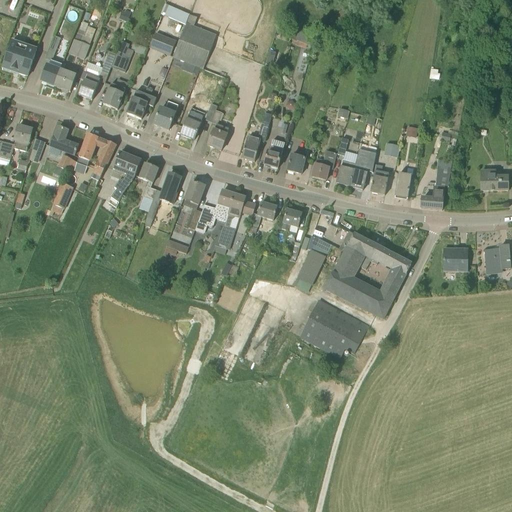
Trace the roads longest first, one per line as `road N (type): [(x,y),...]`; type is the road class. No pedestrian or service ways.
road 1 (tertiary): [(0,95),(327,203),(437,221),(511,218)]
road 2 (track): [(383,337),(355,388),(317,511)]
